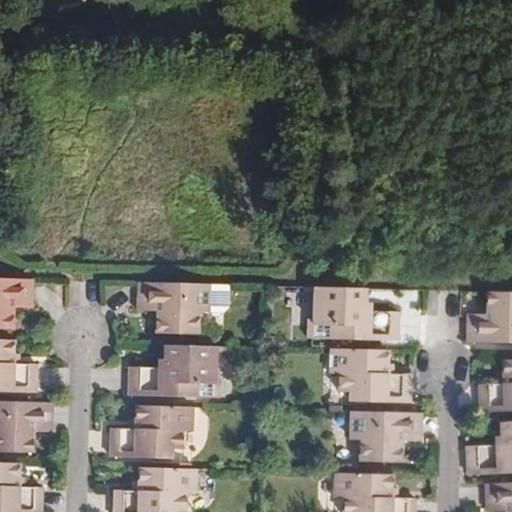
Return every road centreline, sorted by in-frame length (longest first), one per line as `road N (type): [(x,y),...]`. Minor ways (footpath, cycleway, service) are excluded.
road 1 (residential): [(82,329),(70,511)]
road 2 (residential): [(447,511),(446,371)]
